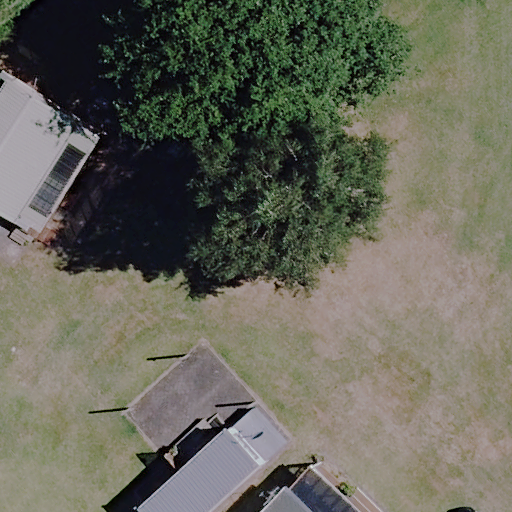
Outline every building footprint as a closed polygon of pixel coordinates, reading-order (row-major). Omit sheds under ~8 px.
[(0,203),(30,223),(94,126),(49,97),(0,63),(0,203)] [(206,117),(133,71),(106,114),(178,160),(206,117)] [(178,466),(136,409),(88,445),(131,502),(178,466)] [(243,427),(148,511),(149,511),(226,511),(278,467),(243,427)] [(321,511),(305,495),(288,511),(321,511)]
